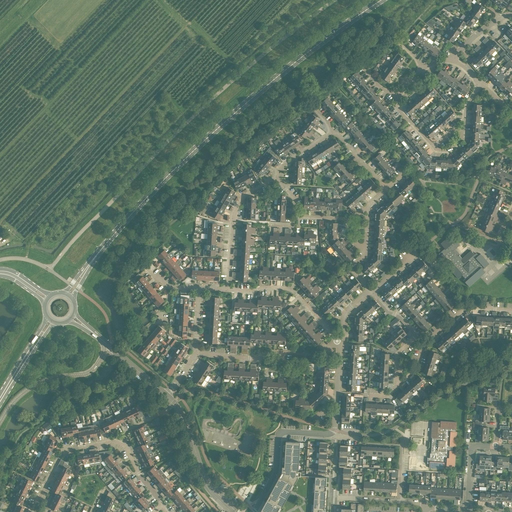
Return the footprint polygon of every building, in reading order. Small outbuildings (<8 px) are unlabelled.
[(502,0),(498,6),(503,10),(509,0),(502,0)] [(474,5),(473,7),(482,14),(485,9),(479,5),(477,7),(474,5)] [(479,18),(482,14),(473,7),(471,9),(474,12),(472,14),(479,18)] [(475,23),(479,18),(472,14),(470,12),(466,16),(475,23)] [(466,16),(463,21),(466,24),(472,28),(475,23),(466,16)] [(454,22),(463,28),(466,24),(463,21),(460,19),(459,21),(456,19),(454,22)] [(460,33),(463,28),(454,22),(452,20),(450,22),(452,24),(455,26),(453,28),(460,33)] [(456,38),(460,33),(453,28),(451,27),(449,29),(449,28),(447,31),(456,38)] [(447,31),(445,33),(446,34),(444,36),(453,42),(456,38),(447,31)] [(412,42),(417,46),(424,36),(422,34),(419,32),(412,42)] [(424,36),(417,46),(419,47),(420,46),(422,48),(427,42),(429,39),(424,36)] [(487,43),(495,51),(499,46),(494,41),(492,43),(489,40),(487,43)] [(424,51),(426,53),(432,45),(427,42),(422,48),(425,50),(424,51)] [(432,45),(426,53),(428,54),(429,53),(432,55),(436,48),(438,46),(433,42),(432,45)] [(488,47),(486,49),(491,55),(495,51),(487,43),(485,45),(488,47)] [(484,51),(481,49),(480,47),(478,50),(479,51),(489,60),(490,60),(490,59),(491,59),(492,58),(492,57),(493,56),(491,55),(486,49),(484,51)] [(441,52),(436,48),(432,55),(434,57),(433,58),(435,59),(441,52)] [(480,55),(478,57),(483,63),(485,65),(489,61),(489,60),(479,51),(477,53),(480,55)] [(398,53),(394,58),(402,64),(403,62),(402,61),(404,58),(398,53)] [(477,69),(479,67),(483,63),(478,57),(476,59),(474,57),(469,62),(477,69)] [(394,58),(391,63),(397,68),(399,65),(400,66),(402,64),(394,58)] [(391,63),(387,67),(395,73),(397,71),(395,70),(397,68),(391,63)] [(491,79),(496,73),(494,71),(497,69),(495,66),(486,75),(489,78),(489,77),(491,79)] [(387,67),(384,72),(391,77),(392,74),(394,75),(395,73),(387,67)] [(441,80),(447,72),(445,70),(444,72),(441,70),(436,76),(441,80)] [(361,76),(357,72),(350,78),(348,80),(351,84),(361,76)] [(391,77),(384,72),(381,77),(384,79),(382,82),(385,85),(387,81),(389,83),(390,80),(389,79),(391,77)] [(441,80),(446,83),(451,77),(448,75),(449,73),(447,72),(441,80)] [(491,79),(495,83),(503,75),(501,73),(498,75),(496,73),(491,79)] [(495,83),(499,87),(505,81),(502,79),(505,77),(503,75),(495,83)] [(364,81),(361,76),(351,84),(353,86),(355,86),(356,85),(357,87),(364,81)] [(446,83),(451,87),(456,79),(454,77),(453,78),(451,77),(446,83)] [(458,80),(456,79),(451,87),(455,90),(460,83),(457,81),(458,80)] [(357,87),(361,91),(367,86),(365,83),(366,82),(364,81),(357,87)] [(506,83),(505,81),(499,87),(503,91),(511,83),(509,81),(506,83)] [(462,85),(460,83),(455,90),(460,93),(466,85),(463,84),(462,85)] [(511,97),(511,85),(511,86),(511,85),(511,83),(503,91),(502,92),(506,96),(508,94),(511,97)] [(361,91),(365,95),(372,89),(368,85),(367,86),(361,91)] [(467,87),(466,85),(460,93),(465,97),(469,90),(466,88),(467,87)] [(426,90),(433,97),(437,93),(432,87),(429,90),(428,88),(426,90)] [(376,93),(372,89),(365,95),(369,100),(374,94),(376,93)] [(428,101),(433,97),(426,90),(424,92),(425,93),(423,95),(428,101)] [(374,94),(369,100),(372,104),(378,99),(380,98),(378,96),(377,97),(374,94)] [(424,105),(428,101),(423,95),(421,97),(420,96),(418,97),(424,105)] [(323,107),(324,108),(332,102),(328,97),(322,103),(324,105),(323,107)] [(417,100),(415,103),(420,108),(424,105),(418,97),(416,99),(417,100)] [(375,109),(381,104),(379,102),(380,100),(378,99),(372,104),(371,105),(375,109)] [(327,109),(329,111),(335,106),(332,102),(324,108),(326,110),(327,109)] [(411,103),(409,105),(416,112),(420,108),(415,103),(412,105),(411,103)] [(330,115),(332,117),(339,110),(341,109),(338,104),(335,106),(329,111),(332,114),(330,115)] [(383,106),(381,104),(375,109),(379,114),(386,107),(384,105),(383,106)] [(411,116),(416,112),(409,105),(407,107),(408,108),(406,110),(411,116)] [(390,112),(387,109),(386,107),(379,114),(383,118),(390,112)] [(447,113),(453,120),(455,118),(454,117),(456,115),(451,109),(447,113)] [(343,115),(339,110),(332,117),(334,119),(335,118),(337,120),(343,115)] [(394,116),(390,112),(383,118),(386,122),(394,116)] [(451,121),(453,120),(447,113),(442,116),(447,122),(450,120),(451,121)] [(313,115),(309,120),(319,127),(320,124),(317,122),(319,120),(313,115)] [(340,125),(347,119),(343,115),(337,120),(339,122),(338,123),(340,125)] [(436,118),(438,120),(444,127),(449,124),(447,122),(442,116),(441,115),(436,118)] [(386,122),(390,126),(396,121),(394,119),(395,118),(394,116),(386,122)] [(345,129),(346,128),(346,127),(351,123),(350,123),(347,119),(340,125),(341,127),(342,126),(345,129)] [(309,120),(306,124),(312,129),(314,127),(317,129),(319,127),(309,120)] [(438,120),(434,124),(439,130),(441,128),(443,129),(444,127),(438,120)] [(396,121),(390,126),(394,131),(401,124),(399,122),(398,123),(396,121)] [(347,131),(349,133),(356,127),(352,122),(350,123),(351,123),(346,127),(346,128),(348,130),(347,131)] [(306,124),(303,129),(312,136),(313,133),(311,131),(312,129),(306,124)] [(434,124),(430,128),(436,135),(438,133),(437,132),(439,130),(434,124)] [(359,131),(356,127),(349,133),(350,135),(351,134),(353,136),(359,131)] [(298,132),(299,134),(305,138),(307,136),(310,138),(312,136),(303,129),(301,128),(298,132)] [(434,137),(436,135),(430,128),(425,132),(430,138),(433,135),(434,137)] [(363,135),(359,131),(353,136),(356,138),(354,139),(356,141),(363,135)] [(400,136),(404,140),(411,134),(409,132),(408,133),(406,131),(400,136)] [(295,133),(290,136),(290,135),(288,137),(295,148),(298,146),(297,144),(302,141),(297,135),(295,133)] [(413,136),(411,134),(404,140),(408,145),(414,139),(411,137),(413,136)] [(367,139),(363,135),(356,141),(358,143),(359,142),(361,145),(367,139)] [(285,139),(286,139),(283,141),(289,150),(291,148),(292,150),(295,148),(288,137),(285,139)] [(283,141),(281,142),(279,139),(276,140),(285,154),(288,152),(288,151),(289,150),(283,141)] [(362,148),(364,150),(371,144),(367,139),(361,145),(363,147),(362,148)] [(416,142),(414,139),(408,145),(410,147),(409,148),(410,150),(411,149),(419,143),(417,141),(416,142)] [(285,154),(276,140),(274,142),(278,148),(275,150),(280,156),(282,155),(282,156),(285,154)] [(332,140),(330,142),(335,150),(340,147),(336,140),(333,142),(332,140)] [(331,153),(335,150),(330,142),(328,143),(329,144),(326,146),(331,153)] [(411,149),(412,149),(410,151),(413,155),(421,148),(419,145),(420,144),(419,143),(411,149)] [(470,143),(467,145),(468,147),(474,152),(478,149),(477,147),(478,146),(470,143)] [(375,148),(371,144),(364,150),(365,152),(367,151),(369,153),(375,148)] [(467,145),(465,147),(463,149),(469,156),(474,152),(468,147),(467,145)] [(326,156),(331,153),(326,146),(323,148),(322,147),(321,148),(326,156)] [(321,159),(326,156),(321,148),(318,149),(319,151),(317,152),(321,159)] [(423,150),(421,148),(413,155),(417,159),(419,157),(426,151),(425,149),(423,150)] [(465,160),(469,156),(463,149),(461,151),(462,152),(460,154),(465,160)] [(428,153),(426,151),(419,157),(423,162),(429,156),(427,154),(428,153)] [(316,162),(321,159),(317,152),(314,154),(313,153),(311,154),(316,162)] [(270,153),(266,157),(273,163),(274,164),(276,162),(274,161),(276,158),(270,153)] [(316,162),(311,154),(309,156),(310,157),(307,159),(311,166),(316,162)] [(375,163),(377,165),(384,158),(380,154),(374,159),(376,161),(375,163)] [(461,164),(465,160),(460,154),(457,156),(456,155),(454,157),(461,164)] [(427,169),(433,158),(430,155),(429,156),(423,162),(419,165),(423,169),(425,167),(427,169)] [(261,160),(269,167),(273,163),(266,157),(263,161),(261,159),(261,160)] [(454,157),(451,159),(454,167),(455,167),(456,168),(461,164),(454,157)] [(304,167),(304,161),(304,158),(299,158),(299,161),(295,161),(295,164),(291,164),(291,167),(302,167),(304,167)] [(388,162),(384,158),(377,165),(378,166),(379,165),(382,168),(388,162)] [(437,158),(433,158),(427,169),(436,170),(436,168),(436,160),(437,158)] [(257,164),(268,172),(270,174),(272,172),(268,169),(269,167),(261,160),(257,164)] [(337,172),(344,166),(343,164),(341,165),(339,162),(333,168),(337,172)] [(392,167),(388,162),(382,168),(384,170),(382,171),(384,173),(392,167)] [(269,176),(270,174),(268,172),(257,164),(254,168),(263,175),(265,172),(269,176)] [(493,176),(498,178),(503,169),(500,167),(501,165),(498,164),(498,166),(493,176)] [(498,166),(495,165),(494,168),(491,167),(490,170),(488,169),(486,173),(488,174),(487,175),(493,178),(493,176),(498,166)] [(337,172),(341,177),(347,171),(345,169),(346,168),(344,166),(337,172)] [(392,167),(384,173),(386,175),(387,174),(389,176),(395,171),(392,167)] [(253,184),(255,186),(257,185),(254,180),(257,179),(251,169),(246,172),(248,174),(252,182),(253,184)] [(500,183),(502,184),(507,174),(509,169),(508,169),(507,171),(503,169),(498,178),(501,180),(500,183)] [(349,174),(347,171),(341,177),(345,181),(352,174),(350,172),(349,174)] [(243,177),(247,184),(250,183),(253,188),(255,186),(253,184),(252,182),(248,174),(246,172),(241,174),(243,177)] [(352,174),(345,181),(349,185),(355,180),(352,177),(353,176),(352,174)] [(510,182),(511,182),(511,175),(507,174),(502,184),(505,185),(507,182),(509,183),(510,182)] [(243,177),(238,179),(242,187),(247,184),(243,177)] [(244,189),(242,187),(238,179),(233,182),(238,189),(241,188),(243,193),(245,192),(244,189)] [(407,180),(405,182),(412,189),(416,185),(411,179),(408,182),(407,180)] [(371,180),(367,183),(373,191),(375,189),(374,188),(376,185),(371,180)] [(408,193),(412,189),(405,182),(403,184),(405,185),(402,187),(408,193)] [(371,192),(373,191),(367,183),(362,187),(368,193),(370,191),(371,192)] [(234,195),(234,194),(236,192),(228,187),(225,192),(238,200),(239,198),(234,195)] [(362,187),(358,191),(365,198),(367,197),(365,195),(368,193),(362,187)] [(408,193),(402,187),(400,189),(399,188),(397,190),(398,192),(399,192),(403,197),(408,193)] [(504,192),(501,191),(496,188),(492,197),(495,198),(503,201),(506,196),(503,195),(504,192)] [(223,191),(220,196),(230,201),(232,199),(236,202),(238,200),(225,192),(223,191)] [(363,200),(365,198),(358,191),(354,195),(359,201),(362,199),(363,200)] [(395,197),(401,203),(405,199),(403,197),(399,192),(398,192),(397,193),(398,195),(395,197)] [(278,199),(277,205),(286,205),(289,205),(292,206),(292,203),(289,203),(289,202),(286,202),(286,199),(286,195),(279,195),(279,199),(278,199)] [(357,203),(359,201),(354,195),(350,199),(356,206),(358,204),(357,203)] [(229,204),(230,201),(220,196),(217,200),(220,202),(220,201),(227,206),(229,207),(232,209),(233,207),(229,204)] [(304,209),(310,209),(310,201),(308,201),(308,197),(305,197),(304,204),(302,203),(301,208),(304,209)] [(392,198),(390,199),(396,206),(401,203),(395,197),(393,199),(392,198)] [(500,206),(499,206),(501,207),(503,201),(495,198),(494,201),(490,199),(489,202),(500,206)] [(354,207),(356,206),(350,199),(345,202),(351,208),(353,206),(354,207)] [(386,203),(392,210),(396,206),(390,199),(386,203)] [(336,203),(333,203),(333,210),(342,211),(342,200),(336,200),(336,203)] [(220,202),(217,206),(224,211),(227,206),(220,201),(220,202)] [(497,211),(499,206),(500,206),(489,202),(488,204),(491,206),(490,208),(497,211)] [(392,210),(386,203),(381,207),(388,214),(392,210)] [(217,206),(214,211),(222,215),(224,211),(217,206)] [(385,216),(388,214),(381,207),(377,211),(378,212),(377,213),(385,216)] [(496,214),(497,211),(490,208),(489,208),(487,213),(499,218),(500,216),(496,214)] [(219,220),(222,215),(214,211),(211,215),(219,220)] [(487,213),(485,218),(493,222),(494,220),(497,221),(499,218),(487,213)] [(485,218),(482,224),(494,229),(495,226),(492,225),(493,222),(485,218)] [(493,231),(494,229),(482,224),(480,229),(488,233),(489,230),(493,231)] [(330,240),(337,238),(337,232),(340,232),(341,229),(329,229),(329,235),(331,235),(330,240)] [(334,252),(337,250),(345,242),(343,240),(340,242),(337,238),(330,240),(334,244),(330,247),(334,252)] [(438,258),(446,267),(448,265),(450,267),(449,268),(458,278),(458,279),(462,275),(465,279),(463,280),(469,287),(480,277),(485,272),(483,269),(489,264),(480,254),(477,257),(471,251),(462,259),(459,255),(458,256),(453,251),(460,245),(455,240),(452,242),(448,238),(441,244),(445,249),(438,254),(440,256),(438,258)] [(334,252),(338,256),(340,254),(346,249),(344,246),(347,244),(345,242),(337,250),(334,252)] [(348,251),(346,249),(340,254),(338,256),(342,260),(343,259),(353,251),(351,248),(348,251)] [(158,256),(162,260),(168,254),(164,250),(158,256)] [(353,251),(343,259),(347,264),(354,257),(352,255),(354,253),(353,251)] [(172,258),(168,254),(162,260),(165,264),(172,258)] [(175,262),(172,258),(165,264),(169,268),(175,262)] [(373,258),(370,260),(371,262),(371,261),(376,268),(381,264),(380,262),(381,262),(373,258)] [(370,260),(368,262),(366,264),(372,271),(376,268),(371,261),(371,262),(370,260)] [(419,266),(424,271),(429,268),(422,260),(420,262),(418,264),(419,266)] [(179,266),(175,262),(169,268),(173,272),(179,266)] [(330,262),(327,265),(333,271),(336,268),(330,262)] [(372,271),(366,264),(364,266),(365,267),(363,269),(368,275),(372,271)] [(418,264),(414,268),(420,275),(424,271),(419,266),(418,264)] [(172,280),(183,270),(179,266),(173,272),(175,274),(170,278),(172,280)] [(416,279),(420,275),(414,268),(412,270),(413,271),(410,273),(416,279)] [(183,270),(172,280),(174,281),(178,278),(180,280),(186,274),(183,270)] [(136,282),(140,286),(151,277),(149,275),(145,279),(143,276),(142,277),(139,273),(133,278),(136,282)] [(411,283),(412,283),(414,285),(416,284),(414,281),(416,279),(410,273),(408,275),(407,274),(405,276),(411,283)] [(402,276),(400,278),(405,284),(405,285),(407,287),(411,291),(412,290),(408,286),(411,283),(405,276),(403,277),(402,276)] [(150,285),(148,282),(152,278),(151,277),(140,286),(144,290),(150,285)] [(297,282),(301,287),(310,279),(308,277),(305,279),(303,277),(297,282)] [(351,282),(358,290),(360,288),(358,287),(361,284),(356,278),(351,282)] [(396,279),(394,281),(401,288),(405,285),(405,284),(400,278),(397,281),(396,279)] [(301,287),(305,291),(311,286),(309,283),(312,281),(310,279),(301,287)] [(427,291),(429,290),(435,284),(432,280),(431,280),(425,285),(423,287),(427,291)] [(394,284),(391,286),(396,292),(401,288),(394,281),(393,283),(394,284)] [(351,282),(347,286),(352,292),(355,290),(356,291),(358,290),(351,282)] [(439,289),(435,284),(429,290),(433,294),(439,289)] [(144,290),(147,294),(154,289),(150,285),(144,290)] [(305,291),(309,295),(318,287),(316,285),(313,288),(311,286),(305,291)] [(347,286),(343,290),(349,297),(351,296),(350,294),(352,292),(347,286)] [(388,287),(386,289),(392,296),(396,292),(391,286),(389,288),(388,287)] [(318,287),(309,295),(313,300),(319,294),(317,292),(320,290),(318,287)] [(147,294),(151,298),(157,293),(154,289),(147,294)] [(392,296),(386,289),(384,290),(385,292),(383,294),(388,300),(392,296)] [(443,293),(439,289),(433,294),(436,298),(443,293)] [(347,299),(349,297),(343,290),(338,294),(344,300),(346,298),(347,299)] [(151,298),(155,303),(161,297),(157,293),(151,298)] [(446,297),(443,293),(436,298),(440,302),(446,297)] [(340,305),(342,303),(345,301),(344,300),(338,294),(334,298),(340,305)] [(181,298),(180,303),(189,304),(189,298),(188,298),(188,296),(183,296),(183,298),(181,298)] [(165,301),(161,297),(155,303),(158,307),(165,301)] [(440,302),(444,307),(450,301),(446,297),(440,302)] [(275,310),(279,310),(279,312),(280,313),(282,313),(283,310),(286,303),(281,303),(281,302),(278,301),(279,298),(276,298),(275,310)] [(334,298),(330,301),(335,307),(338,305),(339,306),(340,305),(334,298)] [(370,303),(376,310),(380,306),(375,300),(373,303),(371,301),(370,303)] [(330,301),(326,305),(332,312),(334,311),(333,310),(335,307),(330,301)] [(406,311),(412,305),(408,301),(402,306),(402,307),(406,311)] [(454,305),(450,301),(444,307),(447,311),(448,311),(454,306),(454,305)] [(283,310),(289,316),(298,308),(296,306),(293,309),(291,306),(290,307),(286,303),(283,310)] [(372,314),(376,310),(370,303),(368,305),(369,306),(366,308),(372,314)] [(330,314),(332,312),(326,305),(321,309),(326,315),(329,313),(330,314)] [(406,311),(409,315),(415,309),(412,305),(406,311)] [(289,316),(293,321),(299,315),(297,313),(300,311),(298,308),(289,316)] [(367,318),(372,314),(366,308),(364,310),(363,309),(361,311),(367,318)] [(409,315),(413,319),(419,314),(415,309),(409,315)] [(365,320),(367,318),(361,311),(357,315),(358,316),(357,317),(365,320)] [(413,319),(417,323),(423,318),(419,314),(413,319)] [(293,321),(296,325),(305,317),(303,315),(301,317),(299,315),(293,321)] [(296,325),(300,329),(306,323),(305,321),(307,319),(305,317),(296,325)] [(465,319),(463,320),(461,319),(459,317),(458,318),(459,320),(460,320),(461,322),(467,328),(471,325),(471,324),(465,318),(465,319)] [(417,323),(421,328),(427,322),(423,318),(417,323)] [(430,326),(427,322),(421,328),(424,331),(424,332),(425,332),(431,326),(430,326)] [(462,332),(467,328),(461,322),(457,326),(462,332)] [(300,329),(304,333),(313,325),(311,323),(308,326),(306,323),(300,329)] [(304,333),(308,338),(314,332),(312,330),(315,328),(313,325),(304,333)] [(155,330),(162,336),(166,331),(159,326),(155,330)] [(400,326),(395,330),(397,332),(402,338),(406,335),(407,334),(400,326)] [(458,336),(462,332),(457,326),(453,330),(458,336)] [(155,330),(152,334),(159,340),(162,336),(155,330)] [(454,340),(458,336),(453,330),(448,334),(454,340)] [(308,338),(311,342),(320,334),(318,332),(316,334),(314,332),(308,338)] [(402,338),(397,332),(393,336),(398,342),(402,338)] [(152,334),(148,338),(155,344),(159,340),(152,334)] [(322,336),(320,334),(311,342),(315,346),(322,341),(320,339),(322,336)] [(448,334),(444,337),(450,343),(454,340),(448,334)] [(393,336),(388,340),(394,346),(398,342),(393,336)] [(444,337),(440,341),(445,347),(450,343),(444,337)] [(148,338),(145,342),(152,348),(151,348),(153,350),(157,346),(155,344),(148,338)] [(384,343),(384,344),(389,350),(390,349),(394,346),(388,340),(384,343)] [(445,347),(440,341),(436,345),(436,344),(435,345),(441,351),(442,351),(443,352),(447,349),(445,347)] [(148,352),(151,348),(152,348),(145,342),(141,346),(148,352)] [(181,343),(178,348),(186,353),(189,348),(181,343)] [(148,352),(141,346),(138,350),(146,358),(150,354),(148,352)] [(183,357),(186,353),(178,348),(175,352),(183,357)] [(430,352),(429,357),(436,359),(438,354),(438,353),(430,351),(430,352)] [(175,352),(172,357),(180,362),(183,357),(175,352)] [(177,366),(180,362),(172,357),(169,361),(177,366)] [(174,371),(177,366),(169,361),(167,366),(174,371)] [(202,362),(201,364),(211,371),(214,366),(207,361),(205,364),(202,362)] [(207,375),(211,371),(201,364),(199,367),(202,369),(200,371),(207,375)] [(171,375),(174,371),(167,366),(164,371),(171,375)] [(436,371),(425,367),(423,372),(423,373),(430,375),(430,377),(433,378),(436,371)] [(204,380),(207,375),(200,371),(199,373),(196,371),(194,374),(204,380)] [(201,385),(204,380),(194,374),(193,376),(196,378),(194,381),(201,385)] [(419,377),(415,381),(420,387),(424,383),(425,383),(419,376),(419,377)] [(289,392),(289,387),(286,387),(287,383),(284,383),(284,379),(281,379),(280,391),(289,392)] [(415,381),(411,384),(416,390),(420,387),(415,381)] [(328,391),(328,385),(316,384),(316,387),(320,387),(320,391),(327,395),(327,391),(328,391)] [(412,394),(416,390),(411,384),(407,388),(412,394)] [(408,398),(412,394),(407,388),(402,392),(408,398)] [(491,400),(492,400),(498,401),(498,394),(494,394),(495,389),(484,388),(484,396),(483,396),(482,397),(482,398),(482,399),(482,400),(483,400),(483,401),(483,402),(490,402),(491,400)] [(324,397),(327,395),(320,391),(316,394),(314,392),(312,393),(320,402),(324,398),(324,397)] [(404,401),(408,398),(402,392),(398,395),(398,396),(403,402),(404,402),(404,401)] [(315,406),(320,402),(312,393),(310,395),(312,398),(309,401),(311,408),(314,405),(315,406)] [(307,408),(311,408),(309,401),(305,401),(305,397),(302,397),(301,409),(307,409),(307,408)] [(479,414),(489,415),(490,408),(482,408),(482,405),(476,404),(476,410),(480,410),(479,414)] [(137,416),(138,419),(141,418),(140,417),(143,416),(141,410),(138,412),(137,410),(138,409),(137,406),(135,407),(135,406),(130,408),(133,417),(139,414),(139,415),(137,416)] [(130,408),(125,411),(129,419),(133,417),(130,408)] [(120,413),(124,421),(129,419),(125,411),(120,413)] [(117,420),(119,424),(119,423),(124,421),(120,413),(115,416),(116,418),(116,417),(117,419),(117,420)] [(475,420),(475,422),(473,422),(473,424),(481,424),(481,421),(489,421),(489,415),(479,414),(478,414),(477,418),(476,419),(476,420),(475,420)] [(115,427),(115,428),(120,425),(119,423),(119,424),(117,420),(117,419),(116,417),(116,418),(113,419),(112,415),(109,416),(111,420),(114,426),(115,427)] [(110,430),(115,428),(115,427),(114,426),(111,420),(109,421),(107,417),(105,418),(110,430)] [(103,433),(105,432),(110,430),(105,418),(103,419),(104,423),(101,424),(102,426),(101,427),(103,433)] [(71,426),(73,435),(78,434),(77,428),(77,426),(76,426),(76,421),(70,422),(71,427),(71,426)] [(441,423),(432,422),(431,438),(433,438),(433,441),(432,441),(431,453),(433,453),(432,458),(427,458),(427,464),(430,464),(429,468),(436,468),(444,469),(444,466),(446,466),(446,469),(455,469),(456,451),(452,451),(452,446),(456,446),(457,432),(456,432),(457,422),(441,421),(441,423)] [(62,437),(68,436),(65,423),(63,424),(64,428),(57,429),(58,435),(62,435),(62,437)] [(98,424),(93,425),(93,427),(95,436),(101,435),(100,435),(103,433),(101,427),(99,427),(99,426),(98,424)] [(478,430),(478,434),(488,434),(489,428),(481,427),(481,424),(473,424),(473,427),(476,427),(476,429),(477,429),(478,430)] [(143,433),(143,432),(146,431),(145,428),(146,428),(145,425),(133,431),(135,436),(143,433)] [(502,439),(508,439),(509,430),(508,429),(508,426),(500,426),(499,432),(502,432),(502,439)] [(78,434),(79,439),(82,439),(83,443),(85,442),(82,427),(77,428),(78,434)] [(135,436),(138,441),(150,436),(149,433),(145,435),(143,433),(135,436)] [(488,434),(478,434),(478,438),(476,437),(475,442),(480,443),(480,440),(488,441),(488,434)] [(50,435),(49,438),(46,437),(44,442),(54,447),(57,442),(55,441),(56,438),(50,435)] [(150,436),(138,441),(140,446),(148,442),(148,443),(151,441),(150,438),(151,438),(150,436)] [(45,445),(44,448),(52,452),(54,447),(44,442),(43,441),(42,443),(45,445)] [(150,447),(148,443),(148,442),(140,446),(135,448),(138,453),(150,447)] [(300,449),(300,443),(283,442),(281,471),(282,471),(284,471),(283,473),(282,473),(281,473),(277,480),(280,482),(278,486),(275,484),(260,511),(324,511),(327,478),(300,476),(299,476),(300,473),(300,472),(297,472),(298,449),(300,449)] [(152,452),(150,447),(138,453),(140,458),(152,452)] [(44,448),(42,453),(50,457),(52,452),(44,448)] [(110,454),(107,451),(103,457),(102,460),(107,465),(113,459),(110,454)] [(154,457),(152,452),(140,458),(143,463),(154,457)] [(50,457),(42,453),(39,458),(47,462),(50,457)] [(78,465),(84,464),(82,455),(77,456),(77,458),(74,459),(75,467),(79,466),(78,465)] [(39,458),(36,456),(34,461),(45,466),(47,462),(39,458)] [(484,469),(485,466),(486,456),(480,456),(479,463),(476,462),(476,469),(484,469)] [(490,470),(494,470),(494,463),(491,463),(491,456),(486,456),(485,466),(491,466),(490,470)] [(155,459),(154,457),(143,463),(145,468),(153,464),(152,461),(155,459)] [(494,470),(497,470),(502,470),(503,467),(503,457),(497,457),(497,464),(494,463),(494,470)] [(508,471),(511,471),(511,465),(509,464),(509,458),(503,457),(503,467),(508,468),(508,471)] [(110,469),(118,462),(117,461),(117,459),(115,461),(113,459),(107,465),(110,469)] [(110,469),(114,473),(120,467),(119,465),(120,464),(122,462),(120,460),(118,462),(110,469)] [(34,461),(31,466),(42,471),(45,466),(34,461)] [(66,464),(64,463),(62,466),(60,464),(59,467),(60,467),(60,468),(62,469),(61,471),(69,476),(72,470),(68,469),(71,463),(70,461),(69,461),(67,461),(66,464)] [(42,471),(31,466),(29,470),(32,472),(40,476),(41,474),(42,471)] [(157,471),(154,466),(147,472),(151,477),(157,471)] [(122,469),(120,467),(114,473),(117,477),(124,471),(122,469)] [(151,477),(154,481),(163,473),(160,469),(157,471),(151,477)] [(56,472),(55,474),(67,480),(69,476),(61,471),(59,476),(58,475),(58,474),(58,473),(56,472)] [(121,481),(127,475),(124,471),(117,477),(121,481)] [(40,476),(32,472),(29,477),(37,481),(39,478),(40,476)] [(167,477),(163,473),(154,481),(158,485),(164,479),(167,477)] [(57,479),(56,481),(64,485),(67,486),(69,482),(67,480),(55,474),(53,477),(57,479)] [(24,480),(22,483),(30,487),(33,482),(25,478),(21,476),(20,478),(24,480)] [(123,484),(126,488),(136,479),(135,477),(132,480),(130,478),(123,484)] [(158,485),(161,489),(168,483),(170,481),(167,477),(164,479),(158,485)] [(126,488),(130,492),(137,486),(134,483),(135,482),(136,482),(138,481),(136,479),(126,488)] [(51,482),(50,484),(62,490),(64,485),(56,481),(54,485),(53,484),(53,483),(53,482),(51,482)] [(17,484),(16,486),(28,492),(30,487),(22,483),(21,486),(17,484)] [(165,493),(171,487),(168,483),(161,489),(165,493)] [(51,491),(55,493),(56,493),(59,495),(59,494),(62,490),(50,484),(49,486),(51,487),(52,486),(53,486),(51,491)] [(26,497),(28,492),(16,486),(15,488),(19,490),(18,493),(26,497)] [(140,490),(137,486),(130,492),(133,496),(140,490)] [(175,491),(171,487),(165,493),(168,497),(170,496),(170,495),(175,491)] [(182,489),(181,490),(179,487),(177,490),(177,489),(175,491),(170,495),(170,496),(173,500),(183,491),(182,489)] [(254,501),(259,489),(256,488),(251,499),(254,501)] [(142,496),(144,494),(140,490),(133,496),(136,500),(137,500),(142,496)] [(185,493),(183,491),(173,500),(177,504),(184,498),(182,496),(185,493)] [(13,494),(12,496),(24,501),(26,497),(18,493),(16,495),(13,494)] [(53,498),(65,504),(66,501),(62,499),(64,496),(59,494),(59,495),(56,493),(55,493),(53,498)] [(104,500),(112,504),(114,502),(118,503),(119,501),(115,499),(107,495),(104,500)] [(11,498),(14,499),(12,502),(16,504),(21,506),(24,501),(12,496),(11,498)] [(136,507),(138,506),(145,500),(142,496),(137,500),(136,500),(135,501),(135,502),(132,504),(133,506),(134,505),(136,507)] [(53,498),(51,502),(59,506),(60,504),(64,505),(65,504),(53,498)] [(177,504),(180,508),(191,499),(189,498),(186,500),(184,498),(177,504)] [(192,501),(191,499),(180,508),(184,511),(191,506),(189,504),(192,501)] [(111,507),(112,504),(104,500),(102,505),(114,511),(115,509),(111,507)] [(146,501),(145,500),(138,506),(142,510),(145,507),(146,508),(149,506),(148,505),(149,504),(149,503),(147,500),(146,501)] [(57,509),(59,506),(51,502),(48,507),(56,511),(57,511),(60,511),(61,511),(57,509)] [(123,505),(131,511),(133,509),(125,502),(123,505)] [(342,509),(341,511),(351,511),(352,509),(355,510),(356,504),(351,503),(351,509),(342,509)]
